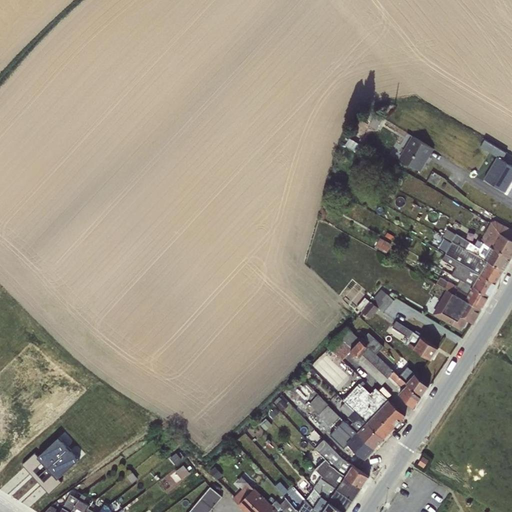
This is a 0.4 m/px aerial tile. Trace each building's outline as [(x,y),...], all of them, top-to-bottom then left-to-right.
[(375,114),(369,125),(376,129),(382,118),(375,114)] [(412,136),(398,158),(420,171),(434,149),(412,136)] [(349,138),(345,145),(354,150),(358,143),(349,138)] [(489,152),(493,145),(506,153),(484,139),(480,147),(489,152)] [(493,145),(489,152),(496,157),(497,157),(502,160),(506,153),(493,145)] [(497,157),(484,178),(505,192),(511,180),(511,165),(502,160),(497,157)] [(491,221),(480,240),(482,242),(484,239),(487,241),(494,230),(500,232),(504,225),(495,220),(491,221)] [(484,239),(482,242),(511,258),(511,255),(511,229),(504,225),(500,232),(494,230),(487,241),(484,239)] [(482,242),(480,240),(478,239),(475,244),(456,233),(455,234),(447,229),(442,236),(452,241),(504,270),(511,258),(482,242)] [(379,237),(374,248),(385,254),(391,244),(379,237)] [(452,241),(445,254),(496,283),(504,270),(452,241)] [(496,283),(445,254),(442,260),(456,268),(452,275),(460,280),(489,295),(496,283)] [(489,295),(460,280),(457,286),(439,277),(436,283),(448,289),(481,309),(489,295)] [(381,288),(370,301),(379,308),(383,312),(394,300),(381,288)] [(481,309),(448,289),(434,313),(460,329),(461,327),(463,327),(466,322),(465,320),(466,319),(470,321),(472,316),(475,318),(481,309)] [(361,311),(370,301),(365,296),(356,307),(361,311)] [(370,301),(361,311),(370,318),(379,308),(370,301)] [(396,321),(392,327),(406,335),(406,341),(405,343),(432,360),(439,348),(396,321)] [(376,353),(367,345),(347,327),(328,347),(342,360),(350,350),(357,356),(354,359),(381,384),(387,378),(394,370),(376,353)] [(370,341),(367,345),(376,353),(383,346),(368,332),(365,336),(370,341)] [(325,352),(312,366),(336,388),(349,375),(325,352)] [(407,366),(399,375),(406,382),(414,373),(407,366)] [(394,370),(387,378),(396,386),(398,392),(414,407),(421,397),(406,382),(399,375),(394,370)] [(414,373),(406,382),(421,397),(428,386),(414,373)] [(345,402),(383,438),(405,415),(375,387),(370,393),(362,386),(360,388),(357,385),(343,400),(345,402)] [(330,426),(339,416),(318,394),(309,404),(319,414),(318,415),(330,426)] [(279,396),(274,402),(276,404),(276,405),(282,411),(288,405),(282,399),(279,396)] [(383,438),(345,402),(339,408),(348,416),(348,417),(353,422),(349,426),(374,448),(383,438)] [(343,420),(329,435),(343,448),(348,443),(364,459),(374,448),(349,426),(343,420)] [(42,462),(48,468),(69,448),(59,436),(38,456),(37,457),(42,462)] [(329,464),(362,487),(369,476),(342,458),(324,439),(314,448),(325,459),(329,464)] [(79,459),(69,448),(48,468),(52,473),(58,479),(58,478),(79,459)] [(35,479),(39,476),(34,470),(42,462),(37,457),(38,456),(35,452),(22,464),(35,479)] [(422,456),(418,463),(423,467),(428,460),(422,456)] [(329,464),(325,459),(315,468),(321,475),(320,477),(354,500),(362,487),(329,464)] [(183,465),(175,472),(181,479),(190,473),(183,465)] [(216,465),(210,471),(217,480),(223,474),(216,465)] [(132,472),(126,477),(131,483),(137,479),(132,472)] [(39,476),(35,479),(49,494),(62,482),(58,478),(58,479),(52,473),(44,481),(39,476)] [(345,511),(354,500),(320,477),(314,487),(314,488),(321,495),(345,511)] [(245,511),(279,511),(290,502),(286,498),(280,504),(276,500),(272,505),(254,488),(253,489),(249,484),(243,490),(242,488),(233,498),(238,504),(245,511)] [(210,486),(187,511),(207,511),(222,495),(210,486)] [(314,488),(305,500),(312,508),(317,511),(345,511),(321,495),(314,488)] [(70,511),(79,499),(70,494),(61,511),(50,505),(44,511),(70,511)] [(79,499),(70,511),(84,511),(87,508),(89,504),(83,501),(86,496),(82,494),(79,499)] [(305,500),(298,511),(317,511),(312,508),(305,500)] [(290,502),(279,511),(298,511),(290,502)]
